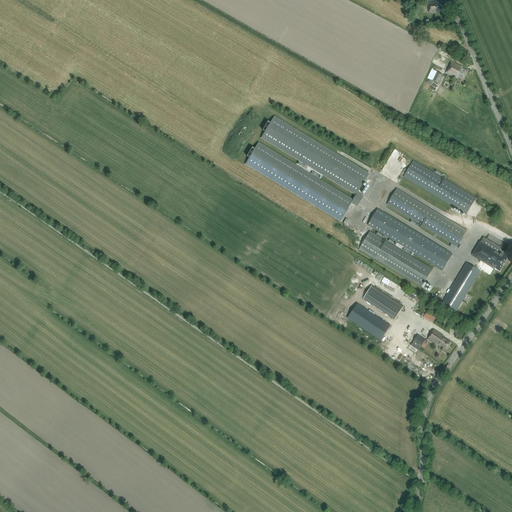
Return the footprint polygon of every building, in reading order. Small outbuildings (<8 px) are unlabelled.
[(438,11),(444,11),(443,2),(436,3),(436,2),(428,3),(429,13),(439,12),(438,11)] [(463,80),(467,71),(462,69),(463,67),(451,62),(446,73),(458,79),(458,78),(463,80)] [(437,72),(433,81),(429,79),(427,82),(432,85),(434,81),(439,83),(443,75),(437,72)] [(356,195),(353,200),(258,143),(245,164),(340,221),(351,203),(357,206),(363,196),(357,192),(368,174),(274,117),(261,138),(356,195)] [(476,198),(413,160),(403,177),(461,212),(460,214),(462,215),(464,213),(466,215),(476,198)] [(467,231),(397,188),(387,205),(451,244),(450,246),(455,249),(456,247),(457,247),(467,231)] [(378,209),(368,225),(443,270),(452,254),(378,209)] [(433,269),(370,231),(367,237),(364,235),(360,242),(363,244),(359,250),(422,288),(433,269)] [(481,241),(472,255),(485,263),(486,263),(487,263),(486,264),(493,268),(494,267),(499,271),(507,258),(495,251),(498,246),(484,238),(481,241)] [(441,306),(455,314),(481,272),(467,263),(441,306)] [(372,285),(363,299),(394,320),(403,306),(372,285)] [(358,302),(348,317),(381,340),(391,325),(358,302)] [(428,312),(425,318),(434,323),(438,317),(428,312)] [(404,324),(399,330),(411,339),(416,332),(404,324)] [(443,336),(434,330),(428,339),(437,345),(438,344),(446,349),(450,342),(442,337),(443,336)] [(400,331),(387,349),(394,354),(407,336),(400,331)] [(414,342),(424,348),(428,343),(425,340),(418,335),(414,342)]
